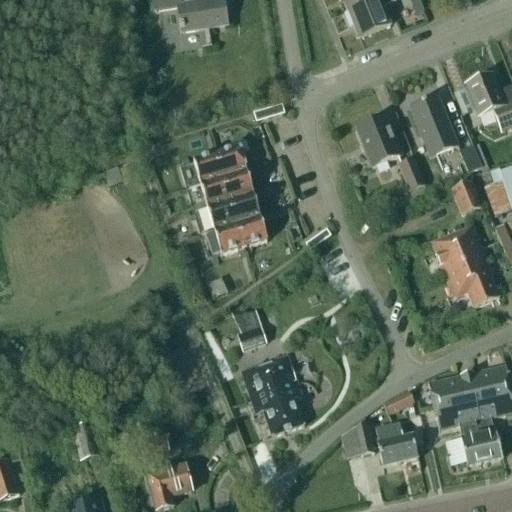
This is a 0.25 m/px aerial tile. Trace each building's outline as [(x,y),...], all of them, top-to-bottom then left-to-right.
[(223,2),(182,9),(180,0),(151,0),(154,16),(178,12),(182,35),(227,28),(223,2)] [(342,0),(348,13),(379,0),(342,0)] [(380,0),(379,0),(348,13),(359,41),(390,28),(383,9),(396,4),(394,0),(380,0)] [(417,0),(410,3),(416,18),(423,15),(417,0)] [(499,95),(492,78),(466,89),(479,120),(492,115),(501,136),(511,131),(511,94),(510,90),(499,95)] [(437,100),(409,111),(429,162),(457,150),(437,100)] [(283,108),(254,117),(256,126),(286,117),(283,108)] [(357,133),(372,172),(400,160),(385,121),(357,133)] [(483,171),(474,150),(460,156),(470,177),(483,171)] [(186,193),(247,175),(240,152),(179,169),(186,193)] [(414,163),(399,168),(409,195),(424,189),(414,163)] [(511,213),(511,169),(500,174),(499,172),(489,176),(493,187),(484,190),(495,220),(511,213)] [(193,216),(253,198),(247,175),(186,193),(193,216)] [(471,185),(451,193),(462,220),(482,212),(471,185)] [(199,239),(260,221),(253,198),(193,216),(199,239)] [(206,263),(267,245),(260,221),(199,239),(206,263)] [(510,271),(511,269),(511,248),(504,228),(495,232),(510,271)] [(470,231),(431,247),(454,303),(467,297),(473,313),(499,302),(470,231)] [(327,234),(306,249),(310,255),(332,240),(327,234)] [(267,348),(255,314),(234,321),(240,338),(237,339),(243,356),(267,348)] [(272,442),(304,430),(295,404),(301,401),(287,360),(241,376),(250,399),(247,400),(250,409),(252,408),(256,419),(263,416),(272,442)] [(511,417),(511,396),(506,370),(428,388),(439,435),(459,430),(460,435),(459,436),(467,471),(502,462),(494,427),(491,428),(490,423),(511,417)] [(409,396),(383,408),(388,419),(414,406),(409,396)] [(101,459),(93,426),(71,432),(79,464),(101,459)] [(412,440),(402,442),(398,426),(375,432),(378,448),(377,448),(383,471),(418,463),(412,440)] [(367,429),(354,432),(361,461),(374,458),(367,429)] [(141,444),(146,460),(169,454),(165,438),(141,444)] [(0,465),(0,504),(19,499),(8,463),(0,465)] [(171,501),(191,496),(185,471),(170,474),(168,467),(153,471),(154,475),(158,474),(159,477),(147,480),(155,511),(168,511),(173,511),(171,501)]
